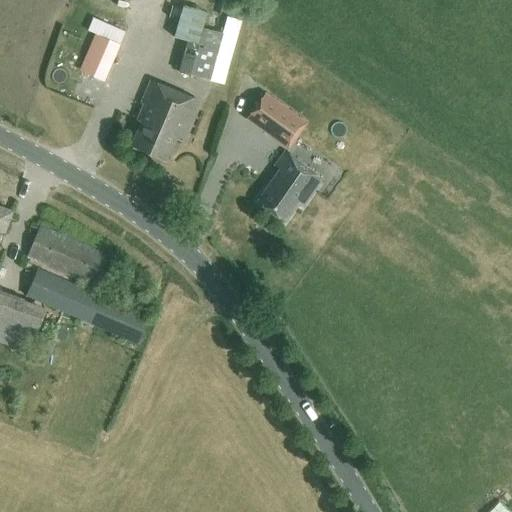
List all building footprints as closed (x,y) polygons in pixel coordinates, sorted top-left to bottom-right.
[(222,9),(224,0),(222,0),(220,8),(209,4),(206,13),(182,7),(173,38),(187,41),(179,71),(209,79),(226,18),(228,18),(230,12),(222,9)] [(226,18),(209,79),(224,83),(240,22),(226,18)] [(109,74),(117,55),(119,50),(95,39),(84,62),(95,67),(109,74)] [(181,142),(199,102),(151,81),(142,103),(147,105),(130,144),(166,160),(176,139),(181,142)] [(265,94),(247,119),(288,148),(305,124),(265,94)] [(300,207),(321,179),(284,152),(274,165),(280,170),(256,201),(284,221),(296,204),(300,207)] [(0,247),(13,213),(0,208),(0,247)] [(93,287),(107,255),(40,226),(26,258),(93,287)] [(137,343),(143,330),(149,316),(43,270),(38,268),(36,273),(26,295),(137,343)] [(31,306),(0,295),(0,330),(20,338),(31,306)]
